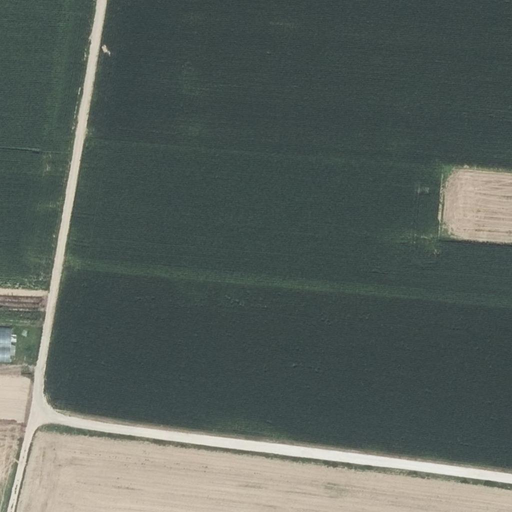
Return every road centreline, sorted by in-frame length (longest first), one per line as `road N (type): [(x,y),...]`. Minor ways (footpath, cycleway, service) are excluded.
road 1 (track): [(511,480),(73,424),(39,411)]
road 2 (track): [(39,411),(107,0)]
